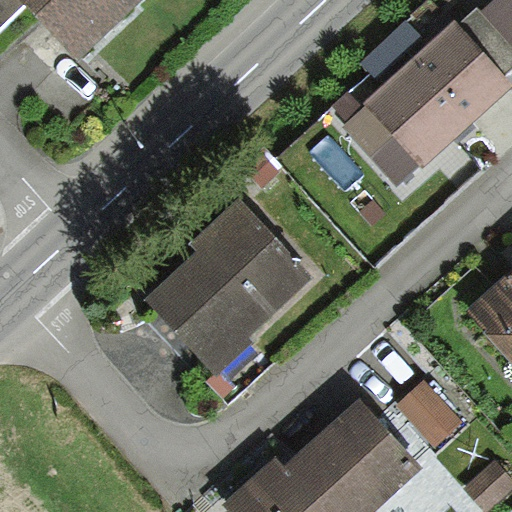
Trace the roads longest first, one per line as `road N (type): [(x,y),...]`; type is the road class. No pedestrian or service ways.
road 1 (residential): [(15,294),(154,448),(216,452),(511,177)]
road 2 (tertiary): [(328,0),(77,238)]
